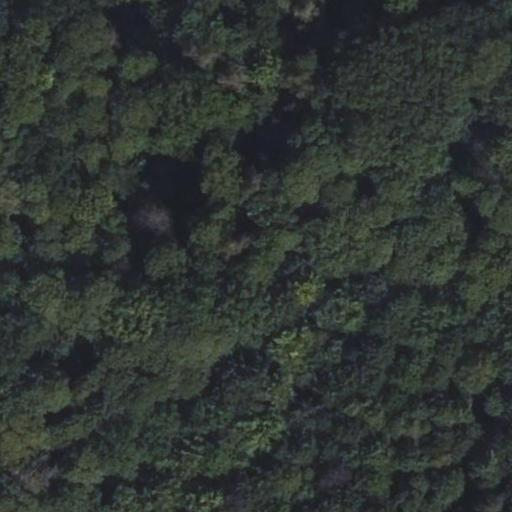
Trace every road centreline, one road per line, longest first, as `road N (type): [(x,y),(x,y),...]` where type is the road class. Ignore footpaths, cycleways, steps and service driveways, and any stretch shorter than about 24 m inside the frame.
road 1 (track): [(110,511),(283,245),(428,0)]
road 2 (track): [(511,327),(296,222),(108,0)]
